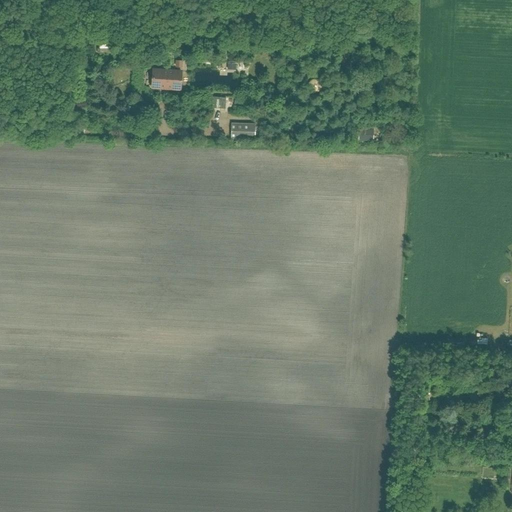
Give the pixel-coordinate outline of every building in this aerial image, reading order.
[(180,89),(181,73),(153,71),(151,87),(180,89)] [(225,109),(225,98),(212,97),(211,108),(225,109)] [(254,141),(255,124),(231,123),(230,140),(254,141)] [(359,141),(373,141),(373,131),(359,131),(359,141)] [(292,142),(292,133),(279,133),(279,142),(292,142)] [(420,403),(429,400),(427,393),(417,395),(420,403)]
